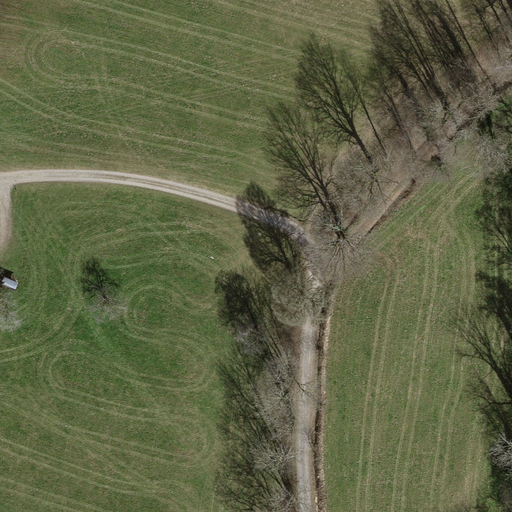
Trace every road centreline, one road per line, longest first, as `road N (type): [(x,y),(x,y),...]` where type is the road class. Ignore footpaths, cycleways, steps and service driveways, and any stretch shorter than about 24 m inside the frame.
road 1 (track): [(0,177),(149,182),(228,202),(305,234),(321,290)]
road 2 (track): [(321,290),(352,234),(463,115),(511,75)]
road 3 (track): [(321,290),(310,511)]
